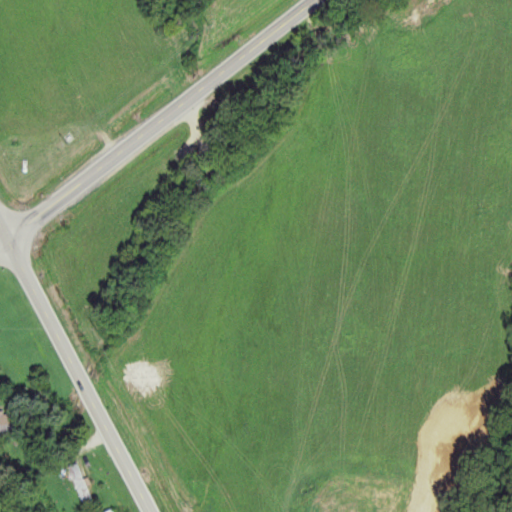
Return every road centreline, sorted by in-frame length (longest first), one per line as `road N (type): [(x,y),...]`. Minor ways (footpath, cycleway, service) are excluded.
road 1 (secondary): [(312,0),(6,236)]
road 2 (secondary): [(0,224),(147,511)]
